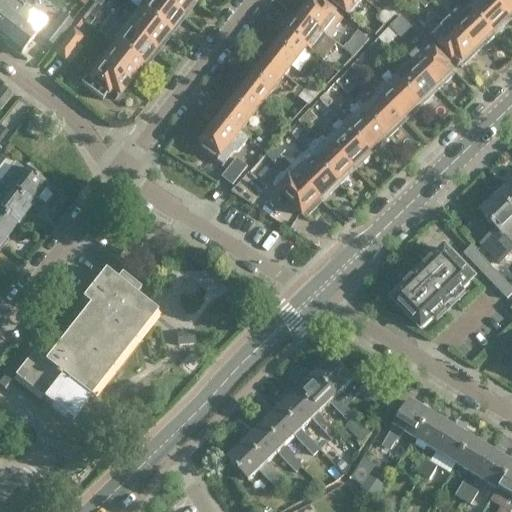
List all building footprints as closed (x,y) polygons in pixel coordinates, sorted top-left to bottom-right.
[(0,0),(0,35),(24,5),(25,5),(28,0),(17,0),(14,4),(8,0),(0,0)] [(180,18),(156,0),(128,0),(127,3),(137,11),(167,35),(180,18)] [(156,0),(180,18),(193,2),(190,0),(156,0)] [(314,0),(301,17),(331,41),(337,33),(334,30),(341,21),(314,0)] [(365,1),(363,0),(327,0),(351,18),(365,1)] [(425,9),(430,4),(426,0),(417,0),(416,1),(425,9)] [(468,10),(492,34),(508,19),(490,0),(475,0),(477,1),(468,10)] [(511,14),(511,0),(490,0),(508,19),(511,14)] [(95,4),(90,10),(99,18),(104,11),(100,8),(95,4)] [(31,10),(25,5),(24,5),(0,35),(0,41),(19,57),(36,35),(24,26),(30,18),(27,16),(31,10)] [(381,14),(390,21),(395,16),(386,8),(381,14)] [(475,50),(492,34),(468,10),(458,19),(455,16),(448,23),(475,50)] [(125,28),(154,51),(167,35),(137,11),(125,28)] [(384,27),(390,21),(381,14),(376,20),(384,27)] [(52,47),(67,28),(72,22),(62,15),(42,39),(52,47)] [(301,17),(295,25),(287,35),(306,50),(314,56),(321,46),(325,49),(331,41),(301,17)] [(444,33),(434,42),(458,67),(475,50),(448,23),(441,30),(444,33)] [(142,67),(154,51),(125,28),(112,44),(142,67)] [(383,36),(391,43),(398,36),(390,29),(383,36)] [(69,37),(78,44),(82,39),(73,32),(69,37)] [(347,44),(359,53),(368,42),(356,33),(347,44)] [(287,35),(276,50),(266,62),(284,77),(306,50),(287,35)] [(385,49),(391,43),(383,36),(378,41),(385,49)] [(64,62),(78,44),(69,37),(55,54),(64,62)] [(112,44),(99,61),(129,84),(142,67),(112,44)] [(343,49),(354,58),(359,53),(347,44),(343,49)] [(452,73),(428,48),(419,57),(416,54),(408,62),(435,89),(452,73)] [(347,64),(354,58),(343,49),(337,57),(347,64)] [(99,61),(86,78),(115,101),(129,84),(99,61)] [(266,62),(244,91),(262,106),(284,77),(266,62)] [(403,73),(395,81),(418,105),(435,89),(408,62),(400,70),(403,73)] [(351,68),(358,76),(363,70),(356,63),(351,68)] [(338,75),(343,69),(336,64),(331,70),(338,75)] [(352,82),(358,76),(351,68),(345,74),(352,82)] [(384,85),(375,93),(402,121),(418,105),(395,81),(387,88),(384,85)] [(0,112),(13,95),(2,86),(0,88),(0,112)] [(304,92),(314,100),(319,95),(308,86),(304,92)] [(244,91),(222,119),(240,134),(262,106),(244,91)] [(307,107),(314,100),(304,92),(297,100),(307,107)] [(402,121),(375,93),(367,101),(370,105),(362,113),(385,137),(402,121)] [(324,96),(319,101),(326,109),(331,104),(324,96)] [(311,125),(317,120),(309,112),(303,118),(311,125)] [(350,118),(342,125),(369,153),(385,137),(362,113),(353,121),(350,118)] [(298,123),(306,131),(311,125),(303,118),(298,123)] [(223,168),(233,156),(238,155),(249,141),(240,134),(222,119),(199,149),(223,168)] [(334,133),(326,141),(352,169),(369,153),(342,125),(342,126),(345,129),(337,137),(334,133)] [(306,154),(336,185),(352,169),(326,141),(322,138),(317,143),(314,143),(308,148),(308,152),(306,154)] [(258,139),(254,145),(265,154),(269,148),(258,139)] [(279,158),(285,152),(277,145),(271,150),(279,158)] [(266,156),(273,164),(279,158),(271,150),(266,156)] [(319,201),(336,185),(306,154),(304,156),(300,156),(296,161),(295,164),(290,170),(319,201)] [(247,170),(236,161),(221,180),(232,189),(247,170)] [(45,190),(24,173),(14,165),(0,183),(0,186),(8,193),(30,210),(45,190)] [(319,201),(290,170),(284,176),(280,175),(275,181),(275,184),(273,187),(302,218),(319,201)] [(249,175),(230,194),(251,207),(265,185),(249,175)] [(511,184),(500,196),(511,209),(511,184)] [(0,216),(15,229),(30,210),(8,193),(0,186),(0,200),(2,201),(0,203),(0,216)] [(511,229),(511,209),(500,196),(482,214),(497,229),(481,245),(499,265),(511,252),(511,236),(508,233),(511,229)] [(0,246),(0,247),(15,229),(0,216),(0,246)] [(511,289),(471,248),(463,255),(507,301),(511,296),(511,289)] [(413,281),(392,300),(421,331),(442,311),(444,313),(456,302),(453,300),(474,280),(445,250),(424,270),(422,267),(410,278),(413,281)] [(139,291),(130,284),(121,277),(116,283),(103,273),(80,302),(88,308),(44,364),(32,355),(14,378),(43,400),(71,423),(156,314),(134,297),(139,291)] [(179,286),(199,301),(199,300),(209,308),(219,295),(189,273),(179,286)] [(177,334),(178,346),(197,345),(196,332),(177,334)] [(332,360),(315,377),(335,398),(336,398),(353,381),(332,360)] [(298,393),(318,415),(329,404),(347,424),(354,417),(336,398),(335,398),(315,377),(298,393)] [(362,385),(357,393),(371,402),(376,394),(362,385)] [(337,434),(318,415),(298,393),(280,410),(301,432),(312,421),(330,440),(337,434)] [(415,441),(430,416),(409,403),(394,428),(382,447),(389,451),(395,442),(396,443),(403,433),(415,441)] [(301,432),(280,410),(263,427),(284,448),(294,438),(313,457),(319,451),(301,432)] [(430,416),(415,441),(436,453),(451,428),(430,416)] [(245,444),(266,465),(277,454),(296,474),(303,467),(284,448),(263,427),(245,444)] [(451,428),(436,453),(429,464),(421,477),(430,482),(445,458),(457,466),(472,441),(451,428)] [(472,441),(457,466),(477,478),(492,454),(472,441)] [(285,485),(268,467),(266,465),(245,444),(228,460),(249,482),(259,473),(277,492),(285,485)] [(511,467),(511,465),(492,454),(477,478),(498,491),(511,467)] [(421,477),(429,464),(421,459),(413,472),(421,477)] [(511,511),(511,467),(491,504),(505,511),(511,511)] [(383,490),(363,471),(356,477),(376,497),(383,490)] [(303,502),(314,490),(305,480),(293,493),(303,502)] [(462,501),(470,488),(462,483),(454,496),(462,501)] [(470,488),(462,501),(470,506),(478,493),(470,488)] [(381,509),(384,511),(393,511),(398,504),(388,498),(381,509)]
